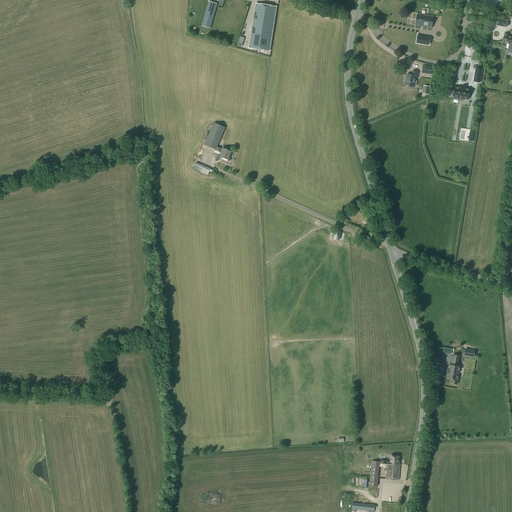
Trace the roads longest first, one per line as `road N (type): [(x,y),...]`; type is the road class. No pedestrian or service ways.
road 1 (tertiary): [(391,254),(347,97),(350,35),(362,0)]
road 2 (tertiary): [(407,511),(423,376),(391,254)]
road 3 (unknown): [(464,21),(454,55),(441,61),(401,48),(366,20),(298,0)]
road 4 (unclassified): [(511,289),(391,254)]
